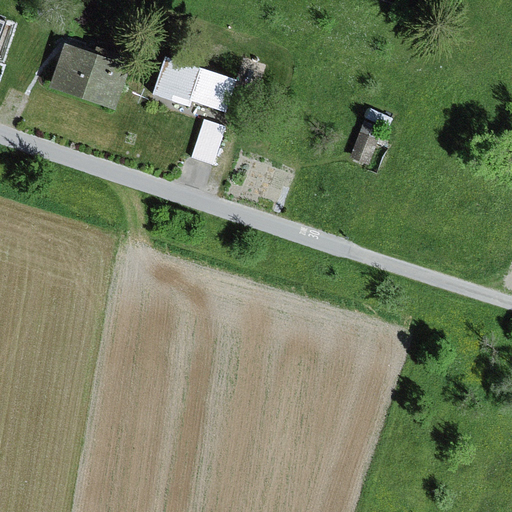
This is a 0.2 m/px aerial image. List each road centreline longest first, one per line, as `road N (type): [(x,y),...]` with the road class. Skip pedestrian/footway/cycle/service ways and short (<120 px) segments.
road 1 (residential): [(346,249),(0,133)]
road 2 (track): [(511,303),(346,249)]
